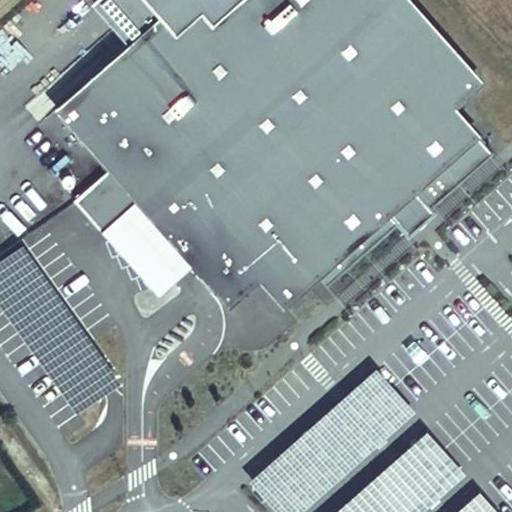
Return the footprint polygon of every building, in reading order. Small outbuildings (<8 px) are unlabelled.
[(478,78),(408,0),(143,0),(158,17),(128,44),(57,106),(110,166),(73,199),(102,231),(138,200),(194,262),(228,301),(258,275),(282,302),(316,273),(325,284),(397,221),(407,232),(432,210),(429,206),(491,150),(450,103),(478,78)] [(158,17),(143,0),(90,0),(89,1),(128,44),(158,17)] [(138,200),(102,231),(158,294),(194,262),(138,200)] [(21,244),(0,259),(0,313),(74,415),(121,382),(21,244)] [(295,511),(413,408),(375,365),(248,477),(278,511),(295,511)] [(419,511),(465,472),(427,429),(332,511),(419,511)] [(497,511),(478,490),(452,511),(497,511)]
